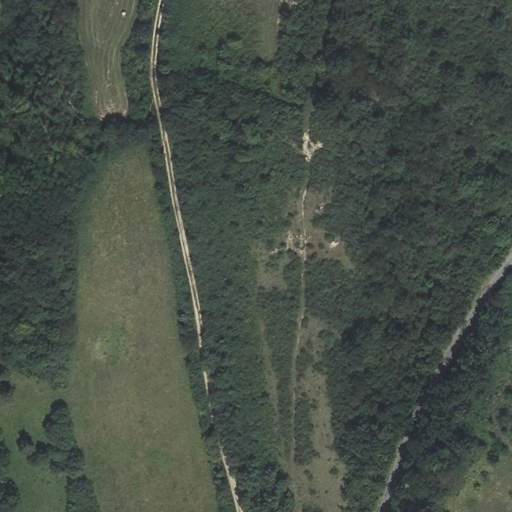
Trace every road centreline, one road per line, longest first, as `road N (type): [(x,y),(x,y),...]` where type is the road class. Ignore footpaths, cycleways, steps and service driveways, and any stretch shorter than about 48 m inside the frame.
road 1 (track): [(161,0),(156,95),(239,511)]
road 2 (unclassified): [(511,258),(415,412),(381,511)]
